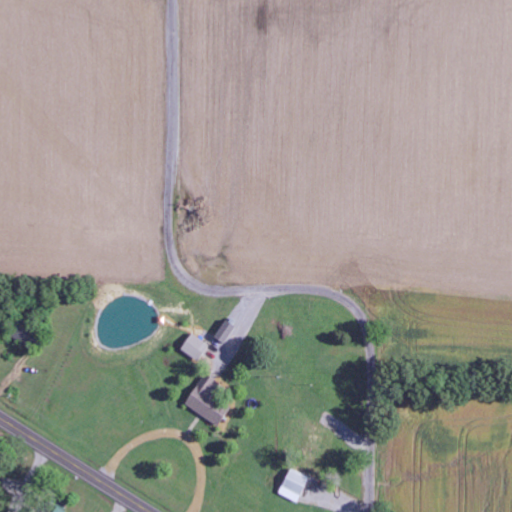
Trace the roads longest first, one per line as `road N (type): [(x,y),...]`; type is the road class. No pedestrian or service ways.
road 1 (residential): [(369,511),(370,353),(353,306),(324,294),(209,291),(176,264),(170,0)]
road 2 (secondary): [(151,511),(0,415)]
